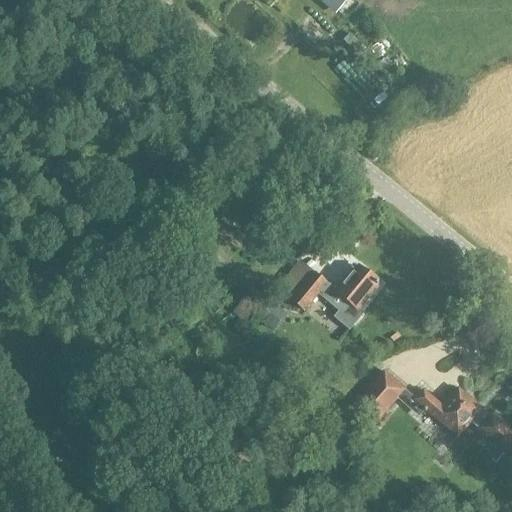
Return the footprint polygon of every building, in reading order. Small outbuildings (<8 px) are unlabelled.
[(321,0),(335,13),(346,0),(321,0)] [(362,317),(356,312),(377,286),(356,270),(350,278),(343,272),(334,283),(333,282),(326,290),(323,288),(317,295),(338,313),(333,319),(349,332),(362,317)] [(311,272),(288,301),(300,311),(323,282),(311,272)] [(254,289),(231,314),(242,324),(236,330),(244,338),(252,329),(244,321),(251,315),(252,316),(264,324),(276,310),(254,289)] [(379,423),(406,393),(388,377),(374,393),(375,394),(362,408),(379,423)] [(415,402),(456,439),(471,423),(504,454),(511,445),(511,434),(492,416),(489,419),(481,412),(482,411),(460,391),(444,409),(425,391),(415,402)] [(292,441),(305,425),(289,412),(276,429),(292,441)]
